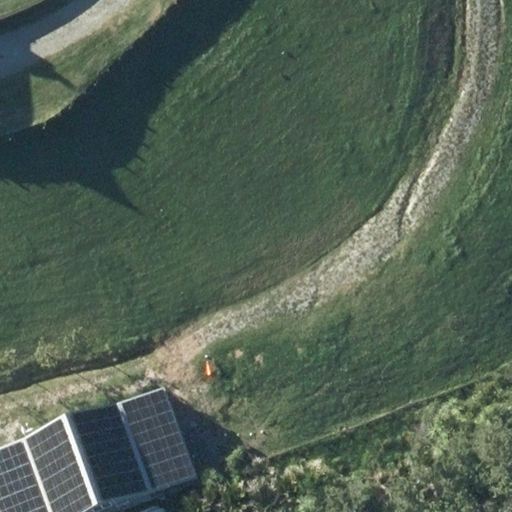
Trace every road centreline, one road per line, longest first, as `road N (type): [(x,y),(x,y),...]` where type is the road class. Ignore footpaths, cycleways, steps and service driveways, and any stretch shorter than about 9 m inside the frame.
road 1 (track): [(131,0),(0,68)]
road 2 (track): [(0,396),(131,361)]
